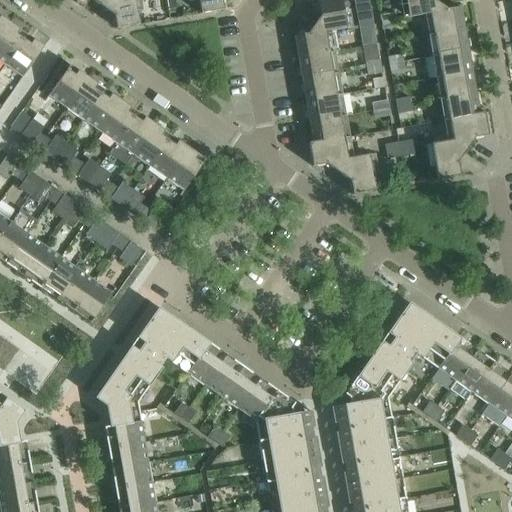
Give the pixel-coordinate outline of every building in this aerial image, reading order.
[(75,0),(76,2),(88,0),(89,0),(101,8),(107,0),(75,0)] [(107,0),(101,8),(113,16),(116,30),(139,26),(134,0),(107,0)] [(197,0),(200,14),(200,15),(223,11),(221,0),(197,0)] [(320,17),(314,26),(325,34),(335,32),(346,30),(340,0),(337,0),(318,3),(320,17)] [(404,0),(408,19),(429,15),(437,4),(430,0),(404,0)] [(437,4),(429,15),(433,36),(463,30),(460,8),(446,11),(437,4)] [(380,17),(381,24),(395,21),(394,14),(380,17)] [(0,37),(9,24),(0,17),(0,37)] [(357,21),(359,28),(373,25),(371,18),(357,21)] [(395,21),(381,24),(383,31),(397,28),(395,21)] [(9,24),(0,37),(0,63),(4,67),(26,36),(9,24)] [(373,25),(359,28),(360,35),(374,32),(373,25)] [(308,35),(294,37),(298,60),(328,54),(338,53),(335,32),(325,34),(314,26),(308,35)] [(463,30),(433,36),(437,57),(467,52),(463,30)] [(26,36),(4,67),(22,79),(43,48),(26,36)] [(467,52),(437,57),(440,78),(471,73),(467,52)] [(328,54),(298,60),(302,81),(332,76),(328,54)] [(387,58),(389,66),(403,63),(402,56),(387,58)] [(365,62),(366,70),(380,67),(379,60),(365,62)] [(403,63),(389,66),(390,73),(404,70),(403,63)] [(48,97),(65,109),(87,79),(69,66),(48,97)] [(380,67),(366,70),(367,77),(381,74),(380,67)] [(471,73),(440,78),(444,100),(475,94),(471,73)] [(332,76),(302,81),(305,102),(336,97),(332,76)] [(87,79),(65,109),(82,121),(104,90),(87,79)] [(382,79),(372,81),(374,90),(384,88),(382,79)] [(104,90),(82,121),(99,133),(120,102),(104,90)] [(475,94),(444,100),(448,121),(478,116),(478,115),(475,94)] [(336,97),(305,102),(309,124),(340,118),(351,116),(348,95),(336,97)] [(395,101),(396,108),(410,106),(409,99),(395,101)] [(120,102),(99,133),(116,145),(137,114),(120,102)] [(372,105),(373,112),(388,110),(386,103),(372,105)] [(410,106),(396,108),(397,115),(412,113),(410,106)] [(388,110),(373,112),(375,119),(389,117),(388,110)] [(21,138),(21,137),(32,121),(21,113),(9,130),(21,138)] [(137,114),(116,145),(109,154),(125,166),(132,156),(154,126),(137,114)] [(478,116),(448,121),(451,142),(465,151),(474,139),(487,137),(483,114),(478,115),(478,116)] [(309,124),(313,144),(313,145),(343,139),(340,118),(309,124)] [(154,126),(132,156),(149,168),(171,137),(154,126)] [(38,134),(31,144),(38,149),(45,139),(38,134)] [(171,137),(149,168),(166,180),(187,149),(171,137)] [(45,139),(38,149),(45,154),(52,144),(45,139)] [(313,145),(313,144),(308,145),(312,168),(325,165),(337,174),(347,160),(343,139),(313,145)] [(412,141),(398,144),(399,151),(413,148),(412,141)] [(430,145),(436,180),(436,181),(459,177),(457,163),(465,151),(451,142),(430,145)] [(384,146),(385,153),(399,151),(398,144),(384,146)] [(413,148),(399,151),(401,158),(414,155),(413,148)] [(187,149),(166,180),(183,192),(205,161),(187,149)] [(399,151),(385,153),(387,160),(401,158),(399,151)] [(347,160),(337,174),(349,182),(352,196),(375,192),(369,156),(347,160)] [(71,157),(64,168),(71,173),(78,162),(71,157)] [(78,162),(71,173),(78,177),(85,167),(78,162)] [(17,164),(10,174),(17,179),(24,169),(17,164)] [(24,169),(17,179),(24,184),(31,174),(24,169)] [(105,181),(97,191),(104,196),(112,186),(105,181)] [(112,186),(104,196),(111,201),(119,190),(112,186)] [(50,187),(43,198),(50,203),(57,192),(50,187)] [(57,192),(50,203),(57,208),(64,197),(57,192)] [(138,204),(131,214),(138,219),(145,209),(138,204)] [(145,209),(138,219),(145,224),(152,214),(145,209)] [(10,223),(0,238),(0,261),(6,266),(27,235),(36,222),(20,210),(10,223)] [(84,211),(76,221),(84,226),(91,216),(84,211)] [(0,215),(0,238),(10,223),(0,215)] [(91,216),(84,226),(91,231),(98,221),(91,216)] [(117,234),(110,245),(117,249),(124,239),(117,234)] [(27,235),(6,266),(22,278),(44,247),(27,235)] [(124,239),(117,249),(124,254),(131,244),(124,239)] [(44,247),(22,278),(39,289),(61,258),(44,247)] [(61,258),(39,289),(56,301),(77,270),(61,258)] [(77,270),(56,301),(72,313),(94,282),(77,270)] [(94,282),(72,313),(90,325),(112,294),(94,282)] [(408,304),(356,377),(387,399),(412,364),(410,363),(415,355),(437,370),(459,339),(408,304)] [(158,309),(107,382),(137,404),(161,370),(159,368),(165,360),(187,375),(209,345),(158,309)] [(459,339),(437,370),(454,382),(476,351),(459,339)] [(209,345),(187,375),(204,387),(226,356),(209,345)] [(476,351),(454,382),(448,390),(465,402),(471,394),(493,363),(476,351)] [(226,356),(204,387),(221,399),(242,368),(226,356)] [(493,363),(471,394),(488,406),(510,375),(493,363)] [(242,368),(221,399),(237,411),(259,380),(242,368)] [(511,376),(510,375),(488,406),(505,418),(511,407),(511,376)] [(331,408),(334,429),(391,420),(387,399),(356,377),(344,395),(349,399),(350,405),(331,408)] [(259,380),(237,411),(254,423),(276,392),(259,380)] [(137,404),(107,382),(94,400),(106,408),(109,428),(141,423),(137,404)] [(276,392),(254,423),(255,423),(258,443),(315,433),(311,412),(292,415),(291,409),(294,404),(276,392)] [(6,400),(0,408),(0,447),(20,444),(20,443),(16,423),(24,412),(6,400)] [(422,413),(429,418),(436,408),(429,403),(422,413)] [(173,417),(180,422),(187,411),(180,406),(173,417)] [(436,408),(429,418),(436,423),(443,413),(436,408)] [(187,411),(180,422),(187,427),(194,416),(187,411)] [(391,420),(334,429),(338,450),(394,440),(391,420)] [(104,429),(107,450),(144,444),(141,423),(109,428),(104,429)] [(456,437),(463,442),(470,432),(463,427),(456,437)] [(213,429),(206,440),(213,445),(220,434),(213,429)] [(470,432),(463,442),(470,447),(477,437),(470,432)] [(315,433),(258,443),(262,463),(318,453),(315,433)] [(220,434),(213,445),(220,450),(228,440),(220,434)] [(394,440),(338,450),(341,470),(398,460),(394,440)] [(20,444),(0,447),(0,468),(29,463),(25,442),(20,443),(20,444)] [(144,444),(107,450),(111,470),(148,464),(144,444)] [(490,461),(496,466),(504,455),(497,450),(490,461)] [(318,453),(262,463),(265,483),(322,473),(318,453)] [(504,455),(496,466),(504,471),(511,460),(504,455)] [(398,460),(341,470),(345,490),(401,480),(398,460)] [(29,463),(0,468),(0,489),(32,484),(29,463)] [(148,464),(111,470),(114,490),(151,484),(148,464)] [(322,473),(265,483),(269,503),(325,493),(322,473)] [(401,480),(345,490),(348,510),(405,500),(401,480)] [(32,484),(0,489),(0,510),(36,504),(32,484)] [(151,484),(114,490),(118,510),(155,504),(151,484)] [(328,511),(325,493),(269,503),(270,511),(328,511)] [(406,511),(405,500),(348,510),(348,511),(406,511)]
